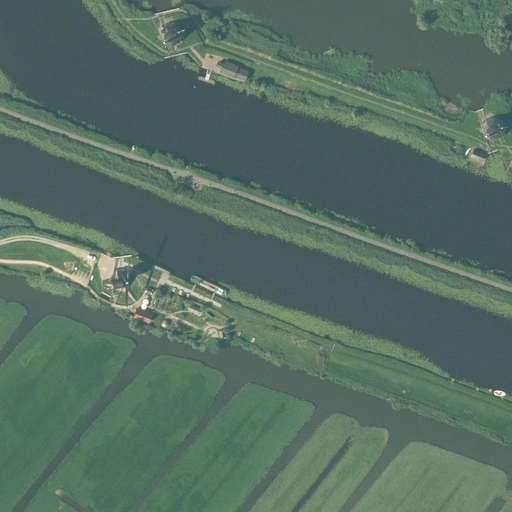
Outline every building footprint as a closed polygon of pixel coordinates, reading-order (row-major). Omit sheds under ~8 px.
[(162,29),(160,31),(162,38),(169,44),(178,42),(182,35),(181,28),(174,23),(165,25),(162,29)] [(217,65),(216,67),(222,69),(220,72),(234,78),(235,76),(245,80),(248,72),(238,68),(238,66),(224,61),(223,64),(218,62),(217,65)] [(486,120),(483,126),(486,136),(494,140),(501,137),(504,130),(504,128),(501,121),(493,118),(486,120)] [(470,156),(481,161),(484,154),(473,149),(470,156)] [(115,269),(112,284),(126,288),(130,273),(115,269)] [(198,314),(200,308),(190,304),(188,309),(198,314)] [(134,317),(149,322),(152,314),(137,308),(134,317)]
